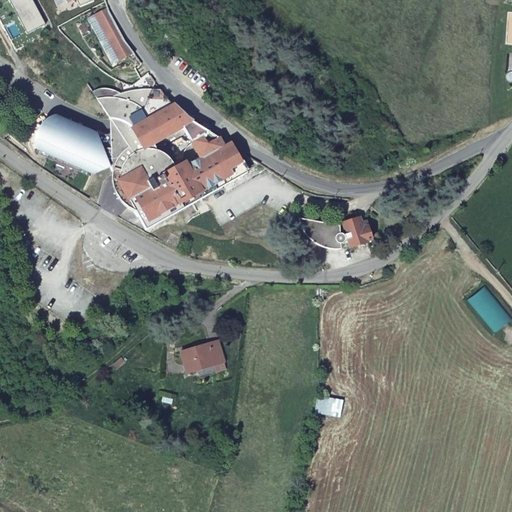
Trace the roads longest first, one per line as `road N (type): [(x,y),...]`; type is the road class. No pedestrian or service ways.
road 1 (unclassified): [(505,141),(403,246),(377,262),(316,277),(174,260),(0,148)]
road 2 (unclassified): [(505,141),(492,139),(387,182),(321,185),(175,93),(114,0)]
